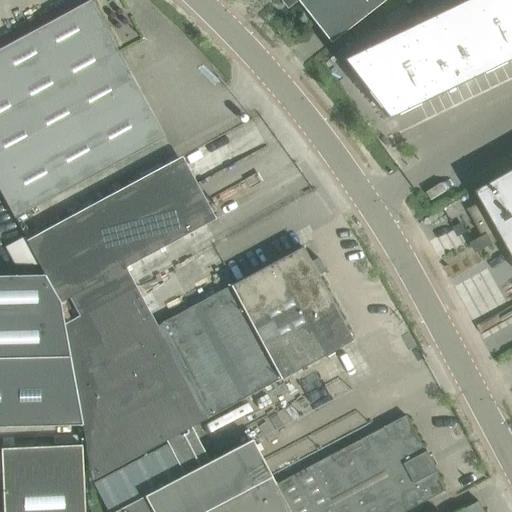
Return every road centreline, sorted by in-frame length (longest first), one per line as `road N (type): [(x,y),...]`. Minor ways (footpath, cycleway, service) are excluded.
road 1 (unclassified): [(511,462),(364,197),(300,108),(197,0)]
road 2 (unknown): [(364,197),(511,119)]
